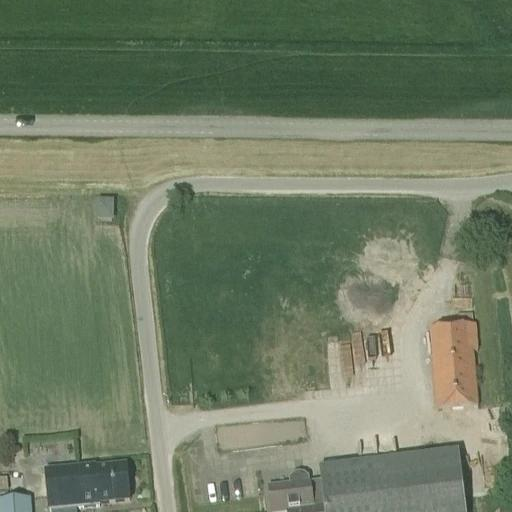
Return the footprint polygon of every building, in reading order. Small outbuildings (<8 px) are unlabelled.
[(98,222),(114,222),(114,201),(98,201),(98,222)] [(475,328),(430,332),(437,413),(478,410),(473,354),(477,353),(475,328)] [(321,483),(310,485),(309,479),(304,475),(298,475),(293,477),(289,482),(290,487),(269,490),(271,511),(465,511),(459,455),(320,472),(321,483)] [(68,511),(99,509),(99,506),(130,504),(127,469),(95,472),(95,468),(45,473),(49,511),(68,511)] [(0,503),(0,511),(32,511),(31,501),(0,503)]
